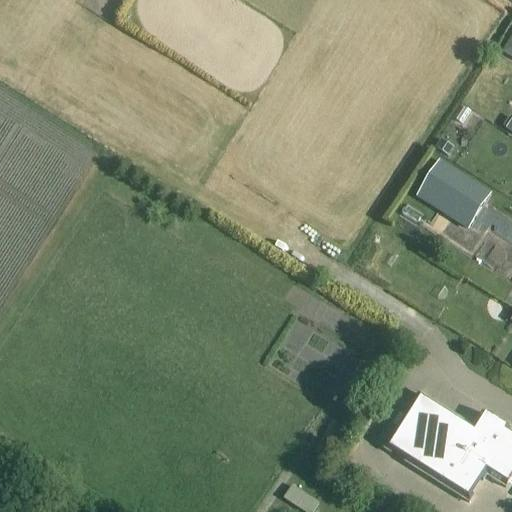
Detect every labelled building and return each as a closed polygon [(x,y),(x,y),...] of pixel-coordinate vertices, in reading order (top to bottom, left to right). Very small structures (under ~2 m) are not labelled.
[(453,150),(441,142),(434,151),(446,159),(453,150)] [(439,164),(417,197),(468,230),(489,196),(439,164)] [(501,210),(511,215),(511,200),(508,198),(501,210)] [(511,342),(506,340),(490,376),(511,385),(511,342)] [(474,429),(420,395),(385,450),(392,455),(394,451),(408,459),(405,463),(470,504),(474,497),(471,495),(480,480),(484,482),(487,477),(506,489),(511,479),(511,433),(511,432),(483,414),(474,429)] [(299,511),(315,511),(319,506),(292,489),(283,502),(299,511)]
